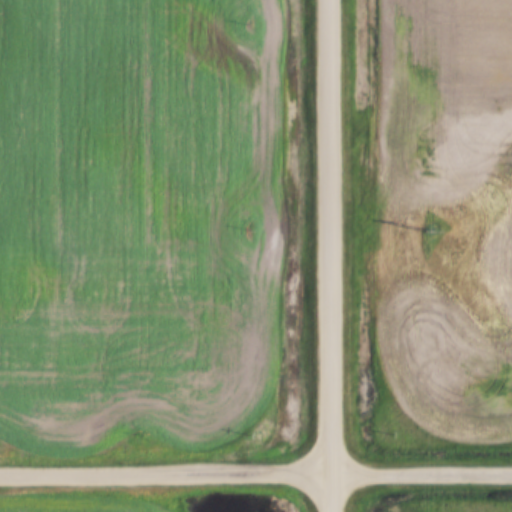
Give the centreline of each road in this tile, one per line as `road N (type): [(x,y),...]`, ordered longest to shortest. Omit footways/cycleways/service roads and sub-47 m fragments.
road 1 (residential): [(332,511),(330,0)]
road 2 (residential): [(332,474),(0,477)]
road 3 (track): [(511,475),(332,474)]
